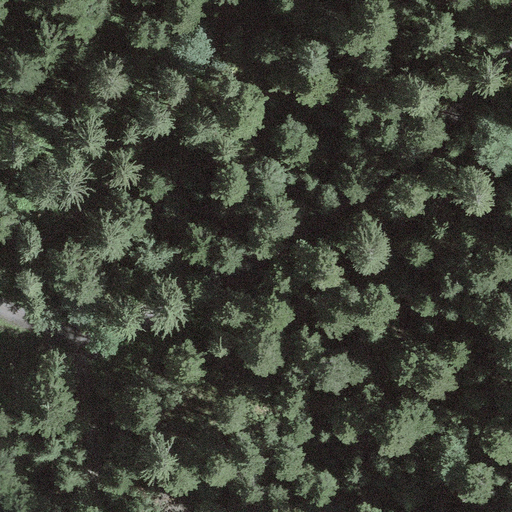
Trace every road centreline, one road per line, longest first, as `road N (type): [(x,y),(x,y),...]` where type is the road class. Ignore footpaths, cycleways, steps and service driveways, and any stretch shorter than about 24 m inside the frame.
road 1 (track): [(0,306),(60,332),(116,332),(184,306),(341,205),(458,114),(511,52)]
road 2 (track): [(229,0),(104,193),(59,225),(0,234)]
